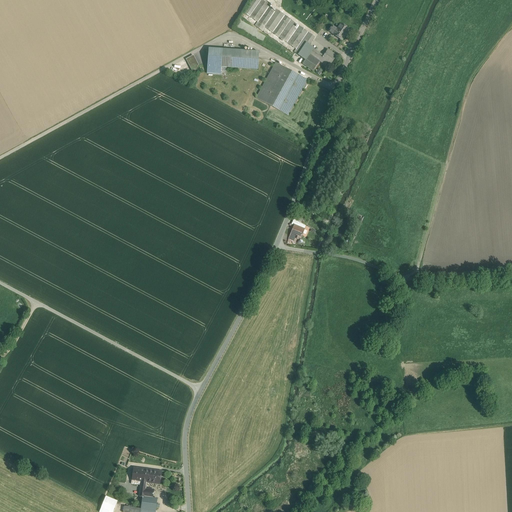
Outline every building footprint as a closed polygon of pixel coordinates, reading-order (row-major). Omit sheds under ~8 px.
[(261,0),(252,0),(243,13),(249,16),(258,23),(269,8),(271,5),(266,2),(265,3),(261,0)] [(314,37),(276,10),(275,12),(269,8),(258,23),(297,50),(295,53),(299,55),(301,53),(303,54),(314,37)] [(257,32),(239,22),(236,28),(262,42),(265,38),(256,33),(257,32)] [(341,24),(333,34),(342,40),(349,30),(341,24)] [(259,52),(223,50),(222,67),(258,70),(259,52)] [(336,56),(328,51),(324,57),(317,52),(314,57),(324,64),(326,61),(330,64),(336,56)] [(193,72),(200,68),(193,55),(186,58),(193,72)] [(318,64),(308,56),(303,63),(314,70),(318,64)] [(276,63),(257,99),(266,104),(266,103),(286,68),(276,63)] [(286,68),(266,103),(279,110),(298,75),(286,68)] [(279,110),(288,116),(308,80),(298,75),(279,110)] [(302,224),(294,219),(291,224),(295,226),(300,228),(302,224)] [(300,228),(295,226),(287,244),(290,245),(292,241),(293,241),(292,243),(293,244),(295,244),(297,239),(300,240),(305,230),(300,228)] [(141,482),(144,482),(146,469),(134,468),(132,480),(141,482)] [(146,469),(144,482),(147,482),(160,484),(161,471),(146,469)] [(154,490),(146,489),(145,497),(153,498),(154,490)] [(145,497),(143,497),(141,509),(156,511),(158,499),(153,498),(145,497)]
